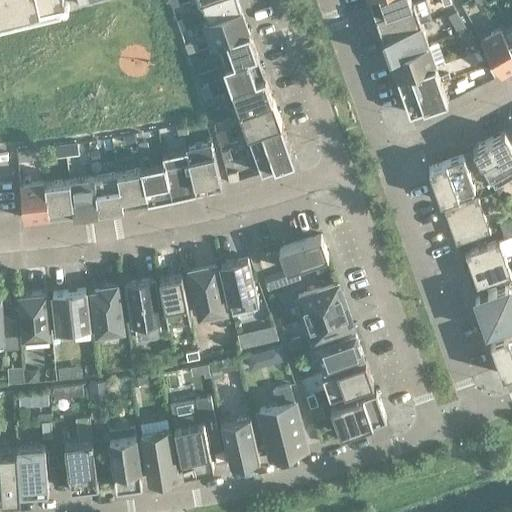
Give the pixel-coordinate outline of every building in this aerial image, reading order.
[(0,0),(0,23),(61,9),(61,7),(62,6),(62,7),(63,8),(65,9),(66,8),(67,8),(68,7),(68,6),(68,5),(68,4),(68,3),(67,3),(67,2),(66,2),(65,2),(64,2),(63,0),(0,0)] [(208,20),(208,21),(241,9),(237,0),(200,0),(201,1),(200,1),(201,2),(206,16),(206,17),(208,20)] [(369,0),(375,17),(411,4),(411,3),(410,0),(369,0)] [(375,17),(382,37),(420,23),(413,2),(411,3),(411,4),(375,17)] [(208,21),(208,20),(203,22),(211,46),(218,43),(218,42),(249,31),(241,9),(208,21)] [(192,14),(176,20),(180,30),(196,25),(192,14)] [(466,28),(461,20),(454,25),(459,32),(466,28)] [(501,29),(511,47),(511,22),(502,28),(501,29)] [(382,37),(390,57),(428,44),(420,23),(382,37)] [(481,38),(501,73),(511,66),(511,47),(501,29),(502,28),(501,26),(481,38)] [(467,29),(459,32),(462,40),(470,38),(467,29)] [(218,43),(225,64),(226,65),(257,54),(249,31),(218,42),(218,43)] [(184,44),(188,54),(198,50),(196,45),(189,42),(184,44)] [(428,44),(390,57),(397,78),(435,64),(428,44)] [(226,65),(225,64),(223,65),(231,89),(231,88),(265,77),(257,54),(226,65)] [(441,81),(435,64),(397,78),(403,95),(441,81)] [(265,77),(231,88),(239,111),(273,99),(272,97),(265,77)] [(447,99),(441,81),(403,95),(409,113),(447,99)] [(208,85),(200,87),(204,98),(211,95),(208,85)] [(273,99),(239,111),(247,134),(281,122),(273,99)] [(208,111),(212,121),(226,116),(223,106),(208,111)] [(281,122),(247,134),(254,152),(288,141),(281,122)] [(510,178),(511,182),(511,144),(504,130),(472,147),(494,187),(510,178)] [(221,131),(216,133),(220,143),(230,139),(228,134),(221,131)] [(134,133),(123,135),(125,143),(136,141),(134,133)] [(147,141),(137,143),(139,153),(149,152),(147,141)] [(288,141),(254,152),(261,172),(295,160),(288,141)] [(78,153),(76,142),(64,144),(65,155),(78,153)] [(65,155),(64,144),(51,146),(52,157),(65,155)] [(97,148),(90,150),(91,160),(99,159),(97,148)] [(187,148),(162,154),(164,161),(165,161),(172,195),(196,190),(189,157),(187,148)] [(189,157),(196,190),(221,184),(213,151),(189,157)] [(428,166),(440,200),(474,188),(462,154),(428,166)] [(165,161),(164,161),(140,166),(141,168),(141,167),(148,200),(172,195),(165,161)] [(141,168),(117,172),(123,205),(148,200),(141,167),(141,168)] [(117,172),(93,176),(98,209),(123,205),(117,172)] [(226,175),(229,182),(238,179),(236,172),(226,175)] [(69,179),(74,212),(98,209),(93,176),(69,179)] [(45,182),(49,215),(74,212),(69,179),(46,182),(45,182)] [(25,218),(49,215),(45,182),(46,182),(46,180),(21,183),(25,218)] [(456,244),(490,232),(478,198),(444,210),(456,244)] [(32,234),(59,233),(58,219),(32,220),(32,234)] [(511,220),(500,225),(504,236),(511,233),(511,220)] [(321,234),(279,247),(287,269),(328,254),(321,234)] [(499,239),(465,251),(471,268),(505,256),(499,239)] [(258,303),(247,256),(220,262),(232,309),(258,303)] [(477,285),(511,273),(505,256),(471,268),(477,285)] [(224,309),(215,264),(191,269),(200,314),(208,313),(210,321),(221,318),(220,310),(224,309)] [(180,271),(180,272),(160,276),(160,275),(159,276),(168,323),(169,323),(169,322),(189,318),(190,318),(191,318),(181,271),(180,271)] [(126,282),(133,323),(160,318),(154,277),(126,282)] [(342,294),(337,280),(297,294),(305,316),(345,302),(343,303),(340,294),(342,294)] [(123,328),(116,283),(101,285),(101,289),(91,290),(97,332),(123,328)] [(475,297),(487,330),(511,321),(511,294),(508,285),(475,297)] [(85,288),(52,292),(57,328),(89,324),(85,288)] [(49,334),(45,292),(19,295),(23,336),(49,334)] [(2,321),(1,296),(0,295),(0,341),(2,342),(2,347),(17,346),(16,320),(2,321)] [(345,303),(345,302),(305,316),(313,339),(353,325),(348,311),(346,312),(343,304),(345,303)] [(274,327),(259,330),(262,342),(278,338),(274,327)] [(353,331),(317,344),(325,367),(361,354),(362,354),(363,354),(363,352),(362,352),(355,332),(356,332),(355,330),(353,331)] [(511,332),(490,340),(502,374),(511,370),(511,332)] [(286,341),(289,350),(302,346),(298,337),(286,341)] [(280,359),(277,346),(264,350),(266,356),(274,360),(280,359)] [(197,349),(186,351),(187,359),(199,357),(197,349)] [(365,359),(321,374),(329,397),(373,382),(365,359)] [(219,360),(209,362),(213,376),(222,374),(219,360)] [(190,366),(192,374),(209,370),(207,363),(190,366)] [(58,367),(59,379),(70,378),(69,366),(58,367)] [(26,371),(27,382),(38,381),(37,370),(26,371)] [(132,378),(133,385),(143,383),(142,376),(132,378)] [(104,380),(89,382),(91,397),(106,395),(104,380)] [(68,384),(69,395),(82,393),(81,383),(68,384)] [(271,454),(306,445),(301,426),(294,399),(293,399),(289,384),(274,388),(278,403),(259,408),(271,454)] [(376,389),(331,405),(341,433),(386,417),(376,389)] [(35,392),(36,404),(48,403),(48,391),(35,392)] [(314,393),(306,395),(310,407),(318,404),(314,393)] [(172,416),(184,473),(213,467),(210,452),(221,449),(210,394),(195,397),(198,411),(172,416)] [(321,406),(310,410),(314,421),(325,417),(321,406)] [(98,486),(89,414),(75,416),(78,440),(64,441),(70,489),(98,486)] [(220,421),(230,464),(260,457),(250,414),(220,421)] [(41,421),(43,436),(52,436),(51,420),(41,421)] [(134,425),(108,428),(116,484),(142,480),(134,425)] [(177,474),(169,427),(141,432),(149,479),(177,474)] [(45,444),(17,447),(20,494),(48,491),(45,444)] [(17,446),(0,446),(0,465),(2,495),(20,494),(17,447),(17,446)]
